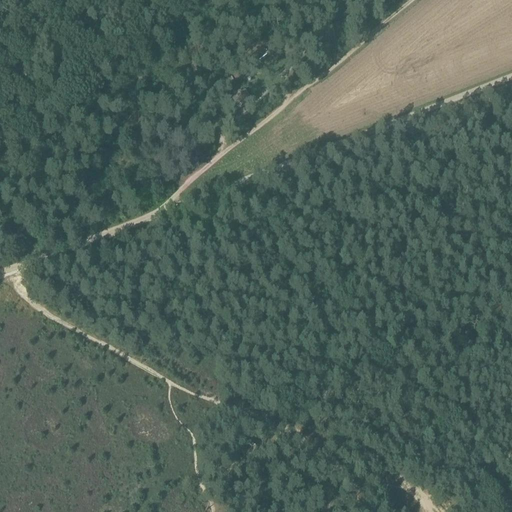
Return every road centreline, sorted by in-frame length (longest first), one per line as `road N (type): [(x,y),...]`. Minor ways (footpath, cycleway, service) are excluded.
road 1 (track): [(511,76),(166,209)]
road 2 (track): [(431,511),(415,491),(286,427),(169,383)]
road 3 (track): [(169,383),(47,314),(0,277)]
road 4 (track): [(166,209),(0,270)]
road 5 (track): [(287,102),(166,209)]
road 6 (track): [(412,0),(287,102)]
